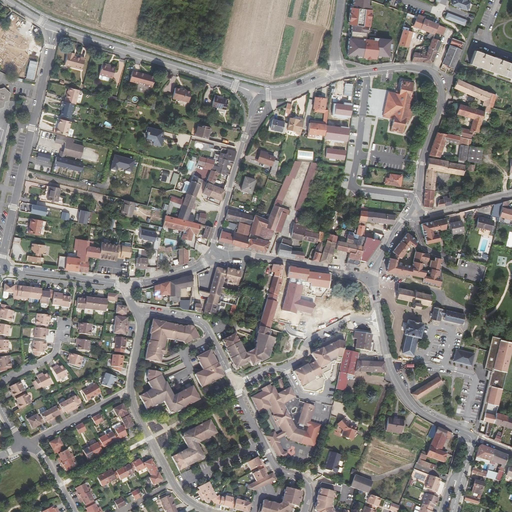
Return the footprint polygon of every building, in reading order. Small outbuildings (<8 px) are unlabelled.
[(350,37),(347,57),(366,60),(390,62),(392,40),(377,30),(369,29),(370,19),(374,19),(378,15),(379,7),(376,3),(368,0),(353,0),(352,7),(350,7),(348,24),(351,26),(350,37)] [(453,0),(452,5),(466,11),(469,3),(466,1),(466,0),(453,0)] [(445,18),(464,26),(466,21),(447,13),(445,18)] [(414,26),(420,28),(424,19),(417,16),(414,26)] [(438,24),(424,19),(420,28),(430,32),(434,34),(435,32),(436,28),(438,25),(438,24)] [(23,44),(26,27),(14,25),(11,42),(14,43),(12,53),(23,55),(25,44),(23,44)] [(436,28),(435,32),(443,35),(446,28),(438,25),(436,28)] [(403,30),(399,40),(398,45),(408,47),(412,32),(403,30)] [(428,48),(437,51),(441,41),(432,38),(432,39),(428,48)] [(461,44),(464,45),(465,43),(453,38),(451,44),(460,47),(461,44)] [(462,50),(459,49),(450,45),(442,64),(454,68),(462,50)] [(422,62),(432,64),(437,51),(428,48),(427,54),(415,52),(412,62),(422,62)] [(477,52),(474,51),(470,64),(478,67),(487,70),(496,73),(504,76),(511,79),(511,64),(509,63),(492,57),(477,52)] [(74,56),(75,54),(68,52),(65,65),(82,69),(85,58),(80,57),(80,58),(74,56)] [(20,60),(17,74),(27,76),(30,62),(20,60)] [(107,66),(108,64),(102,63),(98,78),(108,81),(109,77),(112,78),(115,68),(110,67),(107,66)] [(152,87),(155,77),(132,71),(129,81),(152,87)] [(453,87),(479,99),(482,91),(457,79),(453,87)] [(411,112),(412,104),(414,97),(413,97),(414,94),(411,93),(413,83),(402,80),(399,91),(396,90),(395,93),(388,92),(384,114),(391,115),(390,119),(393,120),(391,130),(402,132),(404,122),(408,123),(408,120),(409,120),(411,112)] [(347,84),(342,83),(341,93),(351,94),(353,83),(347,82),(347,84)] [(0,108),(7,106),(8,90),(4,87),(2,88),(0,85),(0,108)] [(75,104),(79,89),(69,87),(66,98),(65,97),(64,101),(74,104),(75,104)] [(175,88),(173,98),(182,101),(188,102),(191,92),(175,88)] [(496,96),(482,91),(479,99),(483,101),(493,105),(496,96)] [(215,97),(214,97),(212,106),(218,108),(217,111),(225,113),(226,110),(228,100),(223,99),(223,97),(216,95),(215,97)] [(314,108),(324,110),(325,110),(326,99),(314,97),(313,108),(314,108)] [(64,101),(63,106),(64,107),(63,110),(62,110),(60,116),(67,118),(71,119),(74,104),(64,101)] [(469,131),(472,132),(478,133),(484,111),(460,103),(460,104),(456,103),(455,108),(458,109),(456,114),(472,119),(469,129),(469,131)] [(335,114),(350,116),(351,105),(336,104),(335,114)] [(300,134),(304,118),(299,116),(298,120),(295,120),(296,119),(291,117),(288,130),(294,131),(296,133),(300,134)] [(71,122),(66,120),(59,119),(56,132),(67,136),(71,122)] [(282,131),(284,123),(273,120),(271,129),(282,131)] [(322,124),(310,122),(307,137),(315,138),(315,134),(324,135),(326,125),(322,124)] [(197,124),(196,130),(197,131),(196,136),(208,139),(211,127),(197,124)] [(324,138),(347,141),(348,128),(326,125),(324,135),(324,138)] [(163,131),(149,127),(148,132),(147,134),(148,134),(147,138),(154,140),(153,144),(162,146),(164,137),(162,137),(163,131)] [(459,127),(457,136),(460,136),(471,139),(472,132),(469,131),(469,129),(459,127)] [(431,148),(441,152),(445,141),(457,144),(460,136),(457,136),(448,134),(448,135),(437,132),(431,148)] [(74,139),(57,134),(55,142),(62,144),(64,145),(63,151),(60,150),(58,157),(64,159),(65,154),(80,158),(83,147),(73,144),(74,139)] [(457,144),(460,145),(469,146),(471,139),(460,136),(457,144)] [(466,161),(469,146),(460,145),(457,160),(466,161)] [(482,148),(469,146),(466,161),(480,164),(482,148)] [(219,154),(219,156),(234,160),(237,151),(228,148),(226,154),(220,152),(219,154)] [(344,160),(345,150),(326,148),(325,157),(344,160)] [(439,157),(441,152),(431,148),(429,156),(439,157)] [(54,165),(56,156),(38,151),(35,164),(49,167),(49,163),(54,165)] [(271,165),(274,159),(274,157),(267,154),(267,153),(261,151),(258,161),(271,165)] [(134,160),(114,155),(110,171),(115,172),(117,166),(126,168),(125,173),(130,174),(134,160)] [(204,167),(211,169),(215,160),(213,160),(199,156),(197,164),(204,166),(204,167)] [(218,161),(215,160),(211,169),(207,180),(209,181),(214,183),(218,172),(227,175),(226,178),(228,179),(234,160),(219,156),(218,161)] [(58,157),(56,157),(54,165),(59,166),(59,164),(63,165),(62,167),(72,169),(73,168),(77,169),(76,170),(81,172),(83,163),(64,159),(58,157)] [(448,162),(428,158),(426,170),(425,190),(434,191),(436,170),(448,173),(463,175),(464,170),(465,165),(447,162),(448,162)] [(286,174),(267,220),(268,220),(265,227),(273,230),(280,211),(287,214),(286,214),(289,215),(290,211),(280,207),(282,202),(292,177),(296,178),(303,161),(295,161),(289,175),(286,174)] [(312,162),(296,207),(295,209),(302,211),(302,209),(318,164),(318,163),(312,162)] [(468,164),(466,171),(473,172),(474,165),(468,164)] [(162,170),(161,181),(169,182),(170,171),(162,170)] [(386,178),(385,183),(400,186),(401,176),(390,174),(389,179),(386,178)] [(182,192),(186,193),(195,197),(202,180),(193,176),(190,182),(186,181),(184,182),(185,184),(182,192)] [(251,193),(255,180),(245,177),(241,190),(251,193)] [(203,194),(209,196),(213,185),(214,183),(209,181),(208,183),(207,182),(203,194)] [(209,196),(221,201),(224,190),(225,186),(222,185),(221,188),(213,185),(209,196)] [(60,188),(50,186),(47,200),(57,202),(60,188)] [(423,207),(433,207),(434,191),(425,190),(423,207)] [(196,206),(194,205),(193,204),(193,202),(195,197),(186,193),(185,197),(182,197),(181,199),(177,198),(175,203),(191,208),(194,209),(196,206)] [(446,196),(442,196),(443,199),(444,206),(451,204),(449,197),(446,198),(446,196)] [(131,217),(134,203),(124,200),(120,215),(131,217)] [(508,209),(509,204),(509,200),(503,201),(501,207),(508,209)] [(181,209),(178,217),(192,221),(194,216),(189,214),(191,208),(175,203),(169,201),(166,210),(165,214),(169,215),(173,206),(181,209)] [(46,207),(32,204),(30,213),(44,216),(46,207)] [(360,211),(358,220),(356,235),(359,235),(360,236),(366,237),(372,239),(373,234),(364,231),(365,221),(393,225),(394,215),(367,211),(368,208),(364,207),(361,207),(360,211)] [(511,209),(508,209),(501,207),(499,217),(511,220),(511,209)] [(466,218),(472,217),(475,208),(465,211),(466,218)] [(254,216),(228,209),(225,219),(239,222),(251,226),(254,216)] [(90,212),(80,210),(78,222),(86,224),(87,216),(89,216),(90,212)] [(262,214),(260,217),(267,220),(270,213),(264,210),(262,214)] [(280,233),(286,214),(287,214),(280,211),(273,230),(274,230),(279,232),(280,233)] [(60,219),(68,220),(69,213),(62,212),(60,219)] [(205,223),(207,214),(200,212),(199,214),(196,214),(195,221),(205,223)] [(261,226),(265,227),(268,220),(267,220),(260,217),(255,215),(254,214),(254,216),(251,226),(249,233),(258,235),(261,226)] [(163,227),(171,229),(183,232),(181,238),(191,241),(193,233),(198,234),(201,224),(165,215),(163,227)] [(303,216),(300,215),(299,218),(297,223),(304,225),(306,219),(302,218),(303,216)] [(290,237),(302,240),(305,225),(304,225),(297,223),(299,218),(296,217),(294,223),(293,223),(290,237)] [(430,221),(432,228),(439,226),(440,229),(445,228),(445,217),(430,221)] [(491,230),(493,221),(478,217),(476,227),(491,230)] [(330,234),(334,219),(330,218),(329,224),(326,233),(327,233),(328,233),(323,251),(332,255),(335,242),(337,236),(330,234)] [(31,219),(29,227),(27,227),(26,232),(40,235),(42,221),(31,219)] [(463,231),(460,220),(450,223),(452,234),(463,231)] [(429,229),(427,222),(421,224),(426,243),(439,240),(437,233),(431,235),(429,229)] [(236,232),(234,232),(233,235),(231,244),(245,248),(247,238),(249,233),(251,226),(239,223),(236,232)] [(316,243),(317,241),(319,231),(320,229),(305,225),(302,240),(316,243)] [(213,227),(207,226),(204,235),(203,237),(209,239),(213,227)] [(270,240),(274,230),(273,230),(265,227),(261,226),(258,235),(258,237),(270,240)] [(158,246),(160,238),(155,237),(156,233),(141,230),(139,238),(147,240),(147,241),(152,242),(152,240),(154,240),(153,249),(158,250),(158,246)] [(233,235),(221,231),(218,241),(231,244),(233,235)] [(324,243),(327,233),(326,233),(319,231),(317,241),(320,242),(324,243)] [(392,251),(394,253),(399,257),(400,258),(404,253),(401,250),(408,242),(413,246),(417,241),(406,232),(392,251)] [(374,233),(373,239),(380,241),(384,235),(374,233)] [(348,234),(347,237),(346,242),(338,240),(336,249),(349,252),(353,240),(353,236),(348,234)] [(360,236),(359,235),(358,241),(353,240),(349,252),(347,263),(356,265),(357,263),(359,264),(360,260),(366,237),(360,236)] [(366,237),(360,260),(366,262),(380,241),(373,239),(372,239),(366,237)] [(255,240),(247,238),(245,248),(265,253),(270,242),(256,238),(255,240)] [(85,256),(87,241),(75,239),(74,250),(77,250),(76,258),(78,259),(78,260),(80,260),(79,265),(83,265),(84,261),(86,261),(87,257),(85,256)] [(92,241),(87,241),(85,256),(87,257),(98,258),(100,249),(91,247),(92,241)] [(324,243),(320,242),(316,246),(315,249),(315,251),(321,253),(324,243)] [(46,245),(32,243),(31,249),(33,252),(35,253),(35,257),(33,256),(27,255),(26,261),(43,263),(43,258),(40,257),(41,253),(42,254),(45,251),(46,245)] [(116,258),(118,246),(101,243),(100,249),(98,258),(116,261),(116,258)] [(130,258),(132,248),(129,247),(130,244),(125,243),(124,247),(121,246),(119,258),(124,259),(124,257),(130,258)] [(291,250),(292,247),(291,246),(288,245),(281,243),(280,243),(276,255),(290,257),(294,258),(295,250),(291,250)] [(183,247),(178,249),(179,264),(188,262),(187,251),(183,247)] [(136,267),(145,268),(147,259),(146,259),(147,250),(141,249),(140,258),(137,258),(136,267)] [(299,259),(303,259),(303,251),(295,250),(294,258),(299,259)] [(318,262),(321,253),(315,251),(312,261),(315,261),(318,262)] [(323,251),(319,262),(326,263),(329,263),(332,255),(323,251)] [(420,260),(424,260),(425,254),(415,251),(412,265),(419,266),(420,260)] [(59,256),(58,268),(65,269),(67,257),(59,256)] [(78,264),(78,260),(78,259),(76,258),(67,257),(65,269),(77,271),(78,264)] [(410,275),(411,269),(406,268),(407,265),(405,264),(405,268),(395,266),(396,259),(391,258),(389,258),(386,271),(410,276),(410,275)] [(455,272),(454,275),(463,278),(463,279),(482,285),(486,266),(459,259),(458,258),(456,266),(455,268),(455,272)] [(441,262),(434,260),(431,260),(430,267),(433,267),(431,277),(424,276),(425,271),(418,269),(415,268),(413,276),(423,278),(422,283),(439,286),(440,279),(438,279),(441,262)] [(274,272),(268,293),(277,296),(282,279),(281,278),(284,266),(273,265),(271,271),(274,272)] [(307,281),(308,270),(305,269),(295,268),(289,266),(287,277),(307,281)] [(216,267),(208,294),(219,296),(222,288),(224,279),(226,279),(225,283),(237,286),(241,272),(227,268),(226,270),(216,267)] [(169,302),(180,303),(180,301),(180,289),(186,288),(186,287),(192,286),(193,275),(168,282),(154,286),(154,295),(155,295),(155,299),(161,299),(161,295),(169,295),(169,302)] [(303,286),(289,282),(282,310),(296,314),(297,311),(312,314),(315,303),(301,300),(303,286)] [(13,293),(14,285),(4,284),(3,292),(8,292),(13,293)] [(12,299),(27,301),(28,298),(29,287),(14,285),(13,293),(12,299)] [(42,289),(31,287),(30,298),(40,300),(41,291),(42,289)] [(414,291),(398,288),(398,290),(397,290),(397,291),(397,292),(397,295),(396,295),(396,296),(396,298),(412,302),(412,303),(413,304),(412,307),(418,309),(419,303),(420,303),(420,305),(421,305),(421,304),(428,305),(429,306),(433,305),(434,297),(431,295),(430,295),(423,294),(423,292),(422,292),(421,293),(415,292),(416,290),(414,290),(414,291)] [(46,292),(44,291),(41,291),(40,300),(40,303),(49,304),(49,302),(51,302),(52,290),(50,290),(46,289),(46,292)] [(57,293),(57,291),(54,290),(52,304),(61,306),(62,294),(59,293),(57,293)] [(217,304),(218,301),(219,296),(208,294),(199,291),(199,293),(201,296),(205,297),(207,297),(208,297),(206,304),(217,306),(217,304)] [(117,302),(118,299),(118,294),(108,293),(107,300),(117,302)] [(67,294),(62,294),(61,306),(69,308),(69,305),(70,300),(70,297),(66,297),(67,294)] [(91,298),(89,297),(86,297),(85,309),(95,310),(97,296),(91,295),(91,298)] [(77,308),(85,310),(85,309),(86,297),(82,296),(82,299),(78,298),(78,301),(77,303),(77,306),(77,308)] [(95,310),(106,312),(107,300),(104,299),(102,299),(103,297),(97,296),(95,310)] [(190,301),(180,301),(180,303),(180,306),(179,308),(182,310),(188,311),(190,301)] [(205,305),(204,311),(203,314),(213,316),(217,316),(217,314),(218,314),(220,307),(224,308),(225,303),(221,302),(220,302),(220,304),(217,304),(217,306),(206,304),(205,305)] [(346,310),(346,302),(327,302),(327,310),(346,310)] [(117,305),(116,313),(126,315),(127,307),(117,305)] [(432,313),(431,317),(431,319),(432,320),(439,321),(440,316),(444,317),(447,317),(446,321),(462,324),(464,315),(433,307),(432,313)] [(0,312),(1,312),(0,315),(0,316),(0,318),(11,321),(14,311),(11,310),(8,309),(0,308),(0,309),(0,312)] [(48,319),(50,319),(50,315),(49,315),(38,314),(37,314),(36,324),(48,326),(48,322),(48,319)] [(129,323),(129,321),(130,318),(118,316),(117,325),(131,327),(131,323),(129,323)] [(148,341),(145,360),(160,363),(162,355),(163,355),(165,348),(164,348),(166,339),(184,342),(186,344),(199,337),(194,328),(193,328),(194,326),(188,325),(187,327),(165,323),(166,323),(152,320),(150,334),(151,334),(150,341),(148,341)] [(422,325),(422,324),(407,320),(404,334),(406,334),(402,353),(412,355),(416,340),(420,341),(421,336),(419,336),(422,325)] [(91,335),(92,324),(83,323),(79,323),(79,327),(80,327),(80,330),(79,333),(91,335)] [(0,334),(8,336),(10,326),(0,324),(0,334)] [(127,335),(128,332),(128,330),(131,330),(131,327),(117,325),(116,334),(127,335)] [(257,342),(255,348),(262,361),(268,357),(269,354),(274,340),(273,340),(274,338),(267,336),(270,330),(259,326),(255,338),(257,338),(258,339),(257,342)] [(48,335),(49,329),(36,327),(34,338),(45,339),(46,335),(48,335)] [(370,343),(372,335),(355,332),(354,338),(357,339),(355,349),(372,352),(374,343),(370,343)] [(250,361),(245,353),(239,342),(235,334),(222,340),(226,348),(225,349),(235,369),(246,363),(250,361)] [(500,338),(491,336),(487,352),(483,368),(490,371),(478,422),(481,422),(482,420),(488,422),(485,431),(490,433),(492,423),(493,423),(495,416),(484,413),(487,403),(497,406),(497,405),(501,389),(511,343),(511,341),(500,339),(500,338)] [(125,350),(127,338),(116,337),(114,349),(115,349),(115,352),(124,353),(124,350),(125,350)] [(77,339),(77,342),(79,343),(79,346),(78,350),(89,351),(90,341),(77,339)] [(0,340),(0,350),(8,350),(8,340),(0,340)] [(45,346),(47,347),(47,343),(34,341),(33,351),(44,353),(45,349),(45,346)] [(332,343),(324,347),(332,364),(335,365),(335,362),(341,363),(344,350),(345,342),(338,341),(332,343)] [(332,364),(324,347),(322,348),(321,348),(311,354),(315,361),(324,374),(331,370),(332,364)] [(255,348),(245,353),(250,361),(252,366),(262,361),(255,348)] [(473,353),(455,349),(453,361),(471,365),(473,353)] [(210,350),(196,357),(203,370),(194,375),(201,387),(223,376),(220,370),(221,369),(217,363),(210,350)] [(359,353),(344,350),(341,363),(336,389),(344,391),(347,379),(351,380),(352,378),(353,374),(354,375),(355,372),(384,373),(384,372),(383,363),(357,362),(359,353)] [(80,367),(83,357),(70,353),(69,357),(70,357),(69,360),(68,364),(80,367)] [(12,366),(10,355),(0,357),(0,369),(0,371),(7,370),(6,369),(6,367),(12,366)] [(122,368),(124,356),(113,355),(111,366),(114,367),(113,369),(120,372),(121,367),(122,368)] [(324,374),(315,361),(308,365),(307,364),(293,371),(303,390),(317,392),(323,389),(325,381),(328,379),(324,374)] [(56,368),(55,366),(52,368),(58,380),(67,375),(62,365),(56,368)] [(200,399),(193,387),(191,388),(190,387),(174,395),(170,389),(169,389),(165,382),(161,375),(162,372),(149,369),(147,377),(149,377),(151,380),(149,381),(148,381),(152,389),(140,395),(142,400),(143,400),(145,404),(144,404),(147,409),(152,406),(164,400),(169,412),(173,413),(184,407),(200,399)] [(41,377),(40,374),(36,376),(38,379),(35,380),(37,384),(39,388),(42,387),(42,388),(52,383),(47,373),(41,377)] [(113,381),(115,381),(116,382),(118,378),(106,373),(101,385),(110,388),(112,384),(113,381)] [(438,377),(426,384),(411,394),(416,400),(418,399),(442,383),(440,380),(438,377)] [(276,380),(281,391),(285,389),(280,378),(276,380)] [(10,394),(8,395),(10,398),(22,392),(17,383),(7,388),(9,392),(10,394)] [(98,394),(101,393),(96,384),(82,392),(87,401),(98,395),(98,394)] [(271,386),(270,384),(261,388),(262,391),(251,397),(259,413),(269,408),(271,407),(275,415),(274,416),(278,425),(280,424),(283,430),(284,430),(286,434),(285,435),(287,438),(289,439),(289,440),(306,445),(307,445),(310,445),(311,441),(315,442),(320,425),(310,422),(310,420),(308,419),(310,411),(312,412),(314,406),(299,401),(299,399),(296,398),(290,387),(285,389),(281,391),(277,393),(273,385),(271,386)] [(16,406),(15,407),(16,411),(29,404),(24,395),(13,400),(15,404),(16,406)] [(75,397),(67,401),(72,411),(78,409),(77,406),(79,405),(78,404),(82,402),(78,396),(75,398),(75,397)] [(67,414),(72,411),(67,401),(59,405),(60,406),(57,408),(61,415),(66,412),(67,414)] [(114,409),(118,416),(119,415),(121,419),(129,415),(123,404),(114,409)] [(58,416),(61,415),(57,408),(56,406),(48,411),(54,421),(59,419),(58,416)] [(279,426),(281,432),(283,430),(280,424),(278,425),(274,416),(275,415),(271,407),(269,408),(273,415),(272,415),(277,426),(279,426)] [(48,424),(54,421),(48,411),(40,415),(38,416),(42,425),(47,422),(48,424)] [(501,414),(496,412),(495,416),(493,423),(504,427),(507,416),(507,415),(505,415),(505,414),(502,412),(501,414)] [(32,430),(42,425),(38,416),(37,415),(27,420),(32,430)] [(134,425),(129,415),(121,419),(123,423),(127,421),(128,423),(130,422),(132,426),(134,425)] [(401,433),(403,421),(392,419),(392,418),(387,417),(385,431),(401,433)] [(172,457),(174,462),(175,461),(177,466),(176,466),(179,471),(204,458),(197,444),(214,435),(214,434),(216,432),(210,419),(194,427),(184,433),(183,437),(189,448),(178,453),(172,457)] [(348,425),(343,419),(337,424),(344,431),(342,436),(352,440),(357,428),(348,425)] [(125,430),(127,429),(124,424),(122,425),(115,429),(117,432),(120,438),(127,435),(125,430)] [(427,436),(432,438),(435,433),(437,427),(433,424),(427,436)] [(435,433),(444,437),(446,431),(437,427),(435,433)] [(283,430),(281,432),(276,435),(274,431),(266,435),(265,436),(271,447),(272,446),(278,458),(284,459),(284,460),(285,460),(287,453),(283,452),(278,443),(280,442),(278,439),(285,435),(286,434),(284,430),(283,430)] [(112,431),(105,435),(110,444),(117,440),(114,434),(112,431)] [(444,438),(445,438),(449,440),(452,433),(446,431),(444,437),(444,438)] [(496,435),(493,440),(499,443),(502,434),(498,432),(497,435),(496,435)] [(440,451),(445,438),(444,438),(444,437),(435,433),(432,438),(429,446),(440,451)] [(99,439),(100,441),(103,447),(110,444),(105,435),(99,439)] [(49,443),(55,454),(57,453),(62,450),(60,447),(62,446),(58,438),(49,443)] [(97,443),(90,446),(95,456),(102,452),(100,449),(97,443)] [(475,460),(489,465),(489,464),(493,450),(481,445),(479,446),(475,460)] [(83,450),(87,460),(95,456),(90,446),(83,450)] [(425,456),(426,456),(443,463),(447,453),(446,453),(442,451),(440,451),(429,446),(426,454),(425,456)] [(67,450),(63,452),(58,454),(60,457),(61,459),(58,461),(60,464),(73,457),(72,454),(69,455),(67,450)] [(499,466),(497,473),(495,480),(501,481),(503,472),(502,471),(507,455),(493,450),(489,464),(494,465),(494,463),(500,464),(500,467),(499,466)] [(343,457),(333,452),(325,469),(337,474),(340,467),(338,467),(343,457)] [(424,462),(426,456),(425,456),(426,454),(420,453),(418,459),(424,462)] [(75,460),(73,457),(60,464),(62,467),(64,466),(65,468),(66,471),(75,467),(72,462),(75,460)] [(263,464),(262,462),(260,463),(259,461),(257,457),(247,462),(251,470),(257,467),(263,464)] [(137,472),(147,467),(144,463),(142,464),(140,459),(132,463),(135,469),(137,472)] [(152,459),(150,460),(152,464),(150,465),(151,467),(147,469),(149,472),(157,469),(152,459)] [(428,467),(430,464),(424,462),(418,459),(416,463),(428,467)] [(134,473),(133,470),(130,464),(123,468),(128,476),(134,473)] [(253,474),(256,481),(267,476),(265,473),(265,471),(267,470),(265,467),(264,465),(258,469),(259,470),(253,474)] [(121,480),(128,476),(123,468),(116,471),(120,477),(121,480)] [(487,472),(473,468),(472,472),(486,476),(487,472)] [(163,480),(157,469),(149,472),(151,476),(149,477),(154,485),(163,480)] [(116,479),(113,473),(111,470),(104,473),(109,483),(116,479)] [(497,473),(488,470),(487,472),(486,476),(486,477),(495,480),(497,473)] [(102,487),(109,483),(104,473),(97,477),(102,487)] [(255,490),(276,479),(273,473),(267,476),(256,481),(248,486),(247,487),(247,488),(255,490)] [(372,481),(354,474),(350,486),(356,489),(368,493),(372,481)] [(425,488),(428,489),(433,491),(436,492),(438,488),(436,488),(438,483),(440,479),(430,475),(425,488)] [(477,494),(481,495),(484,482),(475,480),(471,492),(473,493),(475,493),(477,494)] [(198,492),(200,496),(212,489),(209,482),(202,485),(198,487),(200,492),(198,492)] [(75,488),(77,491),(78,493),(75,494),(77,498),(91,491),(89,487),(86,489),(84,484),(75,488)] [(298,490),(290,488),(286,487),(282,502),(278,504),(263,500),(262,504),(260,511),(259,511),(285,511),(288,511),(287,511),(288,511),(291,510),(293,505),(297,506),(299,501),(300,496),(301,491),(298,490)] [(320,488),(319,493),(320,494),(319,495),(318,495),(317,499),(317,500),(315,510),(316,511),(334,511),(331,508),(332,503),(331,503),(332,499),(333,499),(335,491),(320,488)] [(216,497),(212,489),(200,496),(201,499),(203,498),(206,503),(216,497)] [(92,494),(91,491),(77,498),(79,501),(82,500),(83,502),(84,505),(93,500),(90,495),(92,494)] [(431,495),(426,493),(425,493),(421,504),(432,508),(433,504),(435,505),(436,502),(434,501),(436,497),(431,495)] [(166,510),(167,511),(176,511),(174,507),(175,506),(172,499),(172,498),(171,494),(160,499),(165,511),(166,510)] [(367,503),(369,504),(374,506),(376,506),(377,502),(378,503),(380,498),(377,497),(370,494),(367,503)] [(477,499),(465,495),(464,500),(478,504),(480,499),(481,496),(478,495),(477,499)] [(219,505),(230,508),(232,500),(233,498),(229,497),(229,499),(221,497),(219,505)] [(236,501),(232,500),(230,508),(241,511),(243,501),(236,499),(236,501)] [(248,511),(251,503),(243,501),(241,511),(244,511),(248,511)] [(86,508),(87,511),(98,511),(101,510),(100,507),(97,508),(94,503),(86,508)]
